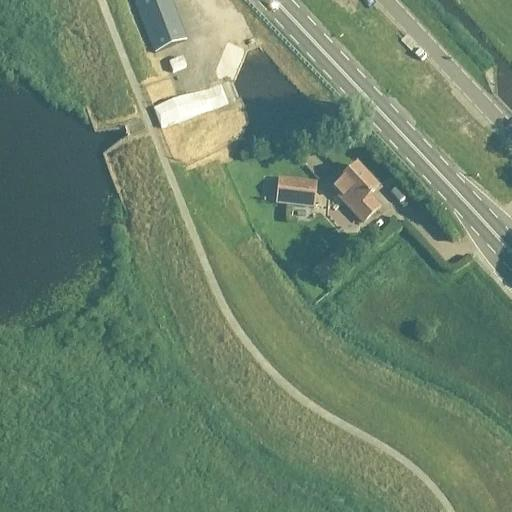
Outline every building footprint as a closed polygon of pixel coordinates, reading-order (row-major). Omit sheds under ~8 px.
[(184,44),(166,0),(132,0),(154,56),(184,44)] [(181,61),(168,66),(171,75),(185,70),(181,61)] [(219,87),(152,113),(159,132),(227,106),(219,87)] [(378,210),(368,199),(376,191),(355,169),(338,185),(339,185),(331,193),(362,225),(378,210)] [(278,186),(276,207),(312,210),(314,190),(278,186)] [(345,245),(316,271),(326,282),(355,257),(345,245)]
